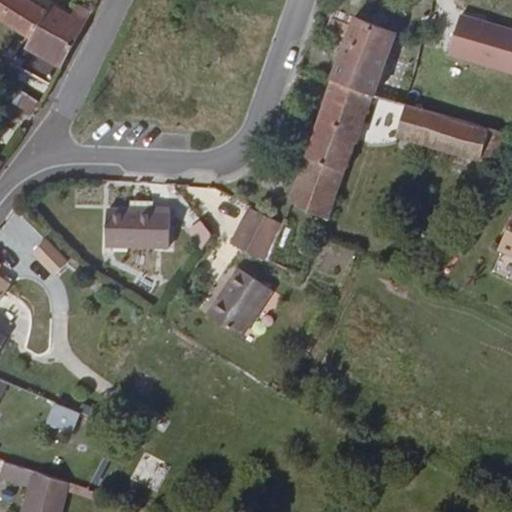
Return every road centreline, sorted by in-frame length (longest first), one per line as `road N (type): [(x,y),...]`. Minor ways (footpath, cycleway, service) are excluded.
road 1 (residential): [(299,0),(258,138),(236,158),(189,169),(46,155)]
road 2 (residential): [(127,0),(46,155)]
